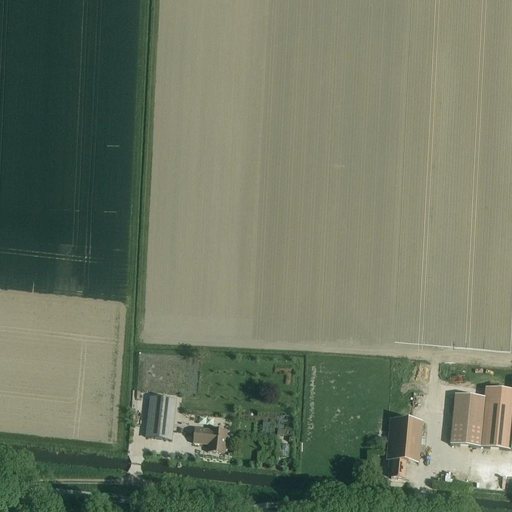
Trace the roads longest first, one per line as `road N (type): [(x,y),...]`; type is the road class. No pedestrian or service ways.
road 1 (track): [(0,436),(121,450),(144,0)]
road 2 (tertiary): [(250,511),(0,485)]
